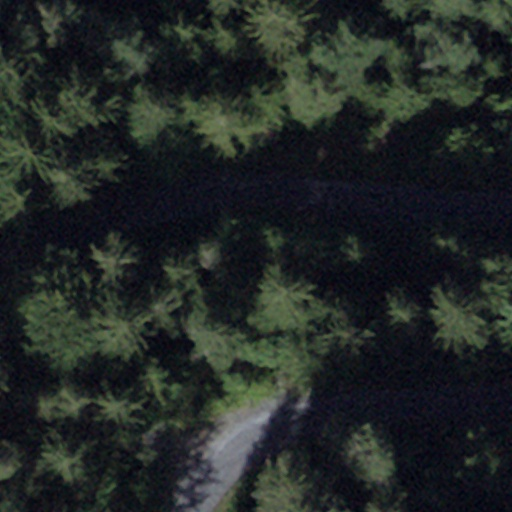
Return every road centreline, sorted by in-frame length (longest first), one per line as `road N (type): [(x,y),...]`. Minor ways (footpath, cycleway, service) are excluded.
road 1 (track): [(511,210),(227,185),(130,203),(0,248)]
road 2 (track): [(184,511),(211,464),(276,423),(328,409),(511,396)]
